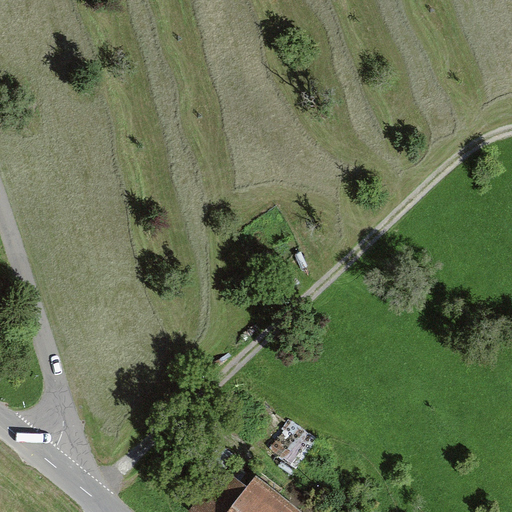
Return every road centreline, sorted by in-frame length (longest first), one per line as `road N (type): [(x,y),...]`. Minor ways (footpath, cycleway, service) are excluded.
road 1 (track): [(97,501),(139,452),(461,154),(511,130)]
road 2 (unclassified): [(0,209),(97,501)]
road 3 (tertiary): [(0,416),(97,501)]
